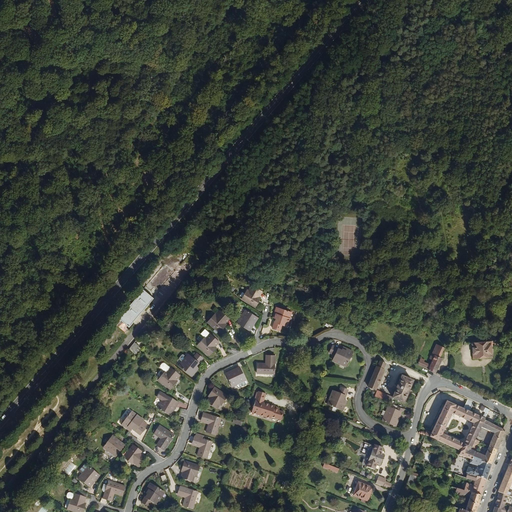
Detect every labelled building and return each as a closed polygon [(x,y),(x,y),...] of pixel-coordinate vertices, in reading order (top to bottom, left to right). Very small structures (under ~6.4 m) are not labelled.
[(152,288),(157,291),(174,271),(162,261),(138,290),(134,287),(124,300),(127,302),(115,317),(129,328),(151,301),(152,298),(153,297),(149,290),(152,288)] [(261,291),(260,290),(259,290),(261,287),(254,283),(252,286),(251,285),(248,290),(246,289),(241,299),(254,307),(258,301),(256,300),(258,296),(261,291)] [(153,297),(157,291),(152,288),(149,290),(153,297)] [(287,326),(291,311),(276,307),(273,317),(276,318),(273,328),(280,330),(281,324),(287,326)] [(220,333),(224,328),(222,326),(225,323),(229,318),(220,310),(216,315),(215,314),(207,322),(220,333)] [(249,331),(258,318),(246,310),(237,323),(249,331)] [(212,349),(214,346),(219,341),(210,333),(205,338),(204,337),(197,345),(209,355),(214,350),(212,349)] [(491,344),(486,341),(472,342),(473,359),(492,357),(491,344)] [(128,349),(135,355),(141,349),(134,343),(128,349)] [(431,364),(430,368),(436,371),(443,357),(441,355),(445,347),(438,343),(431,356),(435,358),(431,364)] [(347,366),(353,351),(343,347),(342,349),(333,345),(330,351),(335,354),(333,359),(347,366)] [(192,375),(199,366),(197,365),(203,356),(198,352),(193,357),(189,354),(187,357),(183,354),(182,354),(179,358),(179,359),(183,362),(179,366),(192,375)] [(267,362),(265,362),(256,362),(256,373),(274,373),(274,362),(274,355),(267,355),(267,362)] [(422,358),(419,363),(430,368),(431,364),(425,361),(426,360),(422,358)] [(378,366),(377,366),(369,386),(376,389),(385,369),(384,369),(387,363),(381,360),(378,366)] [(173,382),(176,379),(180,374),(171,367),(170,368),(166,365),(165,364),(164,365),(162,367),(162,368),(162,370),(164,371),(158,378),(171,389),(175,384),(173,382)] [(247,383),(247,382),(240,367),(226,374),(232,387),(237,384),(238,387),(240,387),(247,383)] [(402,375),(393,396),(405,401),(413,380),(402,375)] [(327,404),(342,410),(346,400),(344,399),(348,389),(341,386),(338,392),(333,390),(327,404)] [(213,393),(211,397),(207,402),(218,409),(221,403),(222,404),(228,395),(215,387),(211,392),(213,393)] [(378,390),(375,396),(391,403),(393,396),(378,390)] [(170,415),(178,401),(159,391),(156,397),(162,400),(158,408),(170,415)] [(272,417),(282,419),(284,411),(279,410),(280,408),(275,406),(263,402),(265,394),(258,392),(252,413),(271,419),(272,417)] [(447,400),(431,434),(426,432),(425,434),(461,448),(459,454),(469,457),(472,449),(476,440),(481,427),(485,419),(490,410),(482,406),(481,409),(485,411),(483,417),(447,400)] [(403,412),(404,409),(394,405),(393,408),(389,406),(383,421),(396,426),(402,411),(403,412)] [(143,421),(132,411),(122,424),(131,431),(132,429),(141,435),(145,429),(144,428),(147,425),(143,421)] [(205,411),(203,417),(210,419),(209,422),(207,430),(217,433),(222,416),(205,411)] [(489,446),(497,449),(506,430),(485,419),(481,427),(493,434),(489,446)] [(163,440),(159,447),(165,450),(174,435),(159,425),(153,434),(161,439),(163,440)] [(116,455),(125,443),(114,434),(104,447),(116,455)] [(201,443),(200,445),(197,454),(207,457),(213,440),(196,435),(194,441),(201,443)] [(370,460),(367,466),(375,469),(378,463),(381,464),(385,454),(381,452),(384,446),(376,443),(374,448),(371,447),(364,444),(360,456),(366,458),(370,460)] [(146,456),(141,453),(138,450),(139,448),(134,444),(124,457),(132,464),(133,462),(138,466),(146,456)] [(472,457),(491,464),(497,449),(489,446),(486,454),(476,450),(472,449),(469,457),(472,458),(472,457)] [(467,473),(485,480),(491,464),(472,457),(472,458),(470,462),(478,465),(476,471),(469,468),(467,473)] [(62,469),(69,474),(76,465),(69,460),(62,469)] [(185,461),(182,467),(185,468),(183,472),(181,478),(193,482),(195,475),(197,476),(200,466),(185,461)] [(343,475),(344,471),(325,463),(323,467),(343,475)] [(90,487),(99,475),(85,464),(79,472),(82,474),(78,478),(90,487)] [(498,491),(500,492),(508,495),(509,495),(511,492),(509,491),(511,482),(511,470),(507,468),(498,491)] [(411,472),(407,483),(415,485),(419,474),(411,472)] [(473,483),(484,486),(485,480),(467,473),(465,477),(474,480),(473,483)] [(376,483),(389,489),(391,484),(386,482),(387,479),(379,476),(376,483)] [(104,497),(110,499),(112,492),(115,493),(123,495),(126,485),(109,480),(107,486),(105,493),(104,497)] [(367,500),(373,487),(358,481),(353,495),(367,500)] [(463,489),(481,495),(484,486),(473,483),(473,484),(465,482),(463,489)] [(156,504),(164,491),(151,483),(145,492),(147,493),(141,502),(148,506),(151,501),(156,504)] [(181,486),(179,492),(186,494),(185,497),(182,505),(192,508),(198,491),(181,486)] [(464,510),(471,511),(475,511),(481,495),(463,489),(455,487),(454,490),(456,491),(455,494),(469,498),(464,510)] [(83,503),(85,497),(83,497),(85,493),(77,490),(76,494),(74,494),(73,494),(70,492),(69,492),(67,494),(66,496),(67,498),(70,499),(67,509),(75,511),(83,511),(84,508),(82,507),(83,503)] [(495,507),(511,511),(511,506),(509,506),(509,507),(505,506),(508,495),(500,492),(495,507)]
